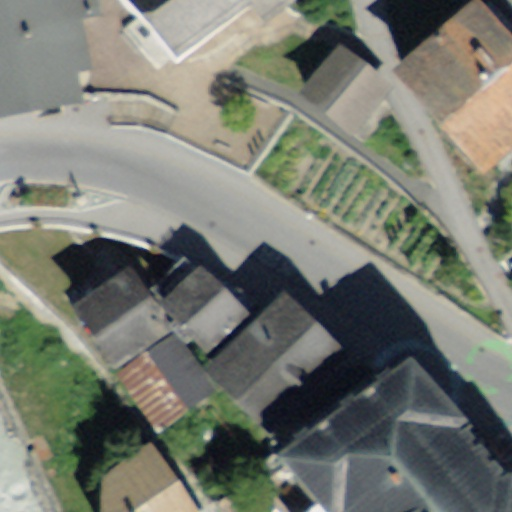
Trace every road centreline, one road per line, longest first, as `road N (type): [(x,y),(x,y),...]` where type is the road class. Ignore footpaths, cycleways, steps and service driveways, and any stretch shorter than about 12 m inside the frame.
road 1 (tertiary): [(0,180),(135,181),(234,212),(509,391)]
road 2 (residential): [(509,391),(483,285),(454,210),(403,134),(362,0)]
